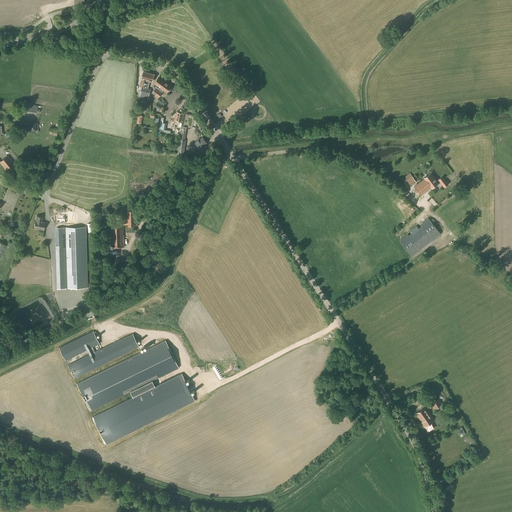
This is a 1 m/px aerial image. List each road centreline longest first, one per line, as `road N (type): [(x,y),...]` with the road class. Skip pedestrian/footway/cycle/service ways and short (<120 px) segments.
road 1 (unclassified): [(433,511),(414,446),(233,159)]
road 2 (unknown): [(105,51),(52,182),(54,291)]
road 3 (unclassified): [(233,159),(171,68),(64,44),(52,30)]
road 4 (track): [(95,325),(159,292),(231,156)]
road 5 (unknown): [(335,318),(208,390),(195,381),(173,335)]
road 6 (unclassified): [(407,194),(324,151),(233,159)]
road 7 (track): [(0,353),(83,303),(95,325)]
